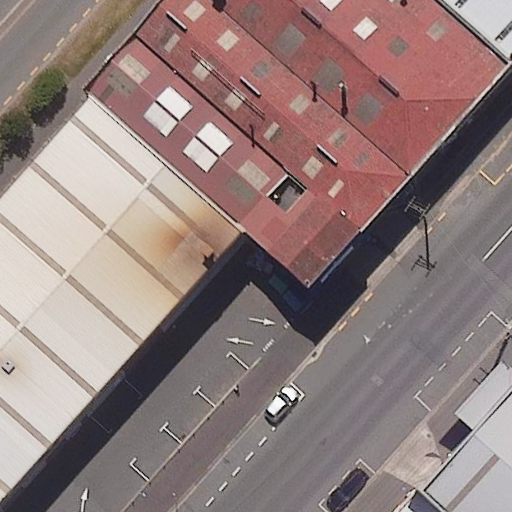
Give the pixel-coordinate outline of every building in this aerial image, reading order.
[(187,0),(149,43),(366,237),(421,175),(225,0),(187,0)] [(511,53),(452,0),(225,0),(421,175),(511,74),(511,53)] [(511,0),(476,0),(511,31),(511,0)] [(149,43),(98,100),(255,240),(315,294),(366,237),(149,43)] [(0,511),(9,511),(255,240),(98,100),(0,211),(0,511)] [(511,511),(511,387),(421,489),(446,511),(511,511)] [(446,511),(421,489),(400,511),(446,511)]
